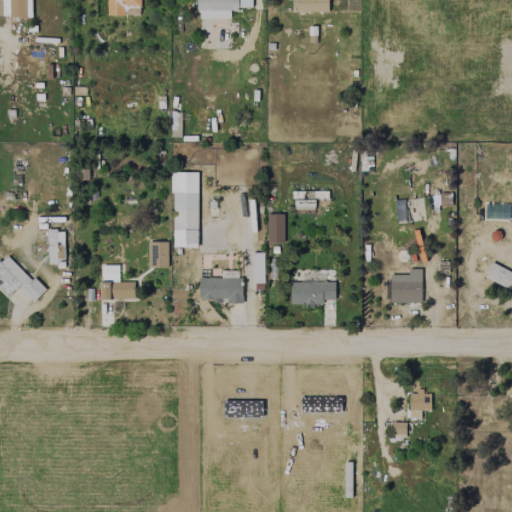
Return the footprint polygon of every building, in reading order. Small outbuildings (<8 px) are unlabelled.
[(31,16),(30,0),(1,0),(2,17),(31,16)] [(106,0),(106,15),(139,15),(139,0),(106,0)] [(196,0),(196,18),(229,19),(230,8),(251,9),(251,0),(196,0)] [(327,12),(327,0),(291,0),(291,11),(327,12)] [(172,247),(197,247),(196,172),(171,173),(172,247)] [(283,243),(283,214),(266,214),(267,243),(283,243)] [(47,264),(55,264),(56,268),(64,268),(63,230),(47,230),(47,264)] [(167,268),(167,242),(147,242),(147,267),(167,268)] [(263,283),(263,252),(250,253),(251,283),(263,283)] [(0,259),(0,275),(14,290),(18,286),(33,301),(43,292),(7,253),(0,259)] [(483,277),(511,290),(511,273),(490,262),(483,277)] [(134,299),(134,282),(117,282),(118,265),(101,265),(100,299),(134,299)] [(420,269),(406,269),(406,277),(387,276),(387,302),(420,303),(420,269)] [(241,302),(242,278),(199,277),(198,302),(241,302)] [(334,300),(334,281),(289,282),(290,306),(322,305),(322,300),(334,300)] [(430,410),(429,392),(415,392),(415,394),(408,394),(409,419),(420,418),(419,411),(430,410)] [(405,423),(392,422),(392,438),(405,438),(405,423)]
